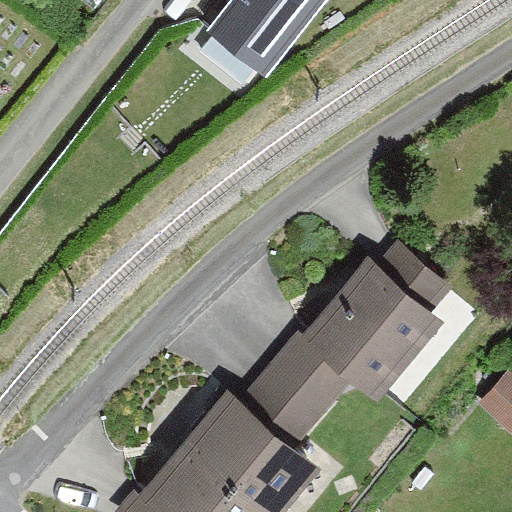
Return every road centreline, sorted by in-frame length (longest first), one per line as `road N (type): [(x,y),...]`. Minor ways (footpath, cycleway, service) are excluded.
road 1 (residential): [(0,489),(317,188),(511,58)]
road 2 (residential): [(0,178),(139,0)]
